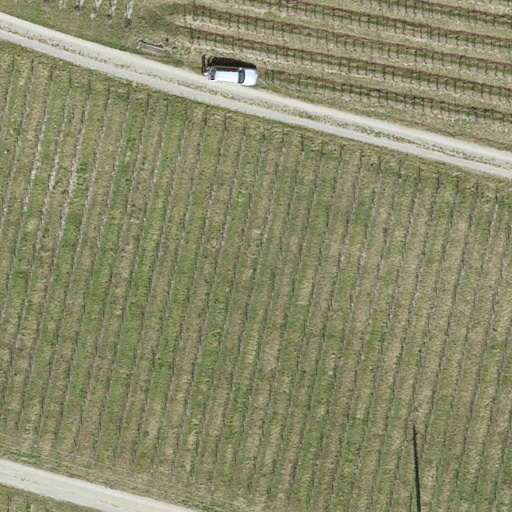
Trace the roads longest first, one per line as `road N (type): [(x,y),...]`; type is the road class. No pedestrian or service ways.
road 1 (track): [(0,15),(174,85),(511,168)]
road 2 (track): [(0,452),(204,511)]
